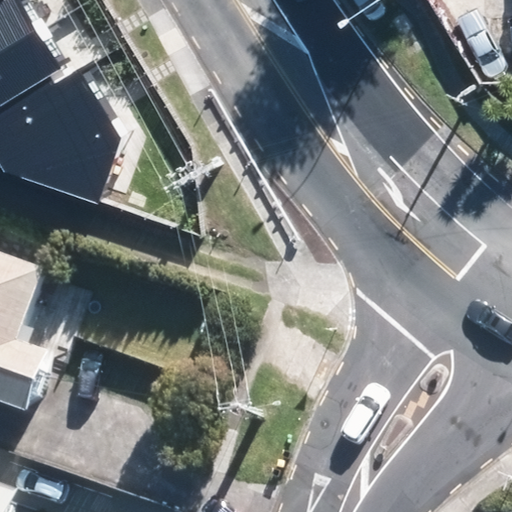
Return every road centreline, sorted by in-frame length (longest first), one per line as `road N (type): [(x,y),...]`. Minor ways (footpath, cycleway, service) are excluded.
road 1 (secondary): [(259,0),(385,182),(497,277)]
road 2 (unclassified): [(347,511),(497,277)]
